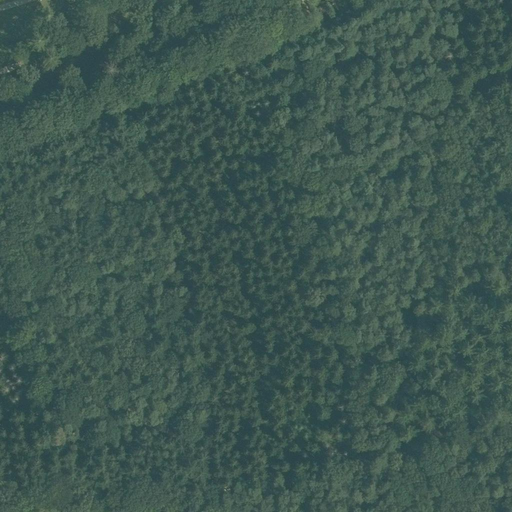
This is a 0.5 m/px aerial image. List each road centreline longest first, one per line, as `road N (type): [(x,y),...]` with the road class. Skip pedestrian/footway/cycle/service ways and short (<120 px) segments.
road 1 (track): [(0,501),(163,498),(383,448),(446,0)]
road 2 (track): [(281,34),(355,454)]
road 3 (track): [(305,0),(0,126)]
road 4 (track): [(54,500),(0,269)]
road 5 (track): [(383,448),(511,420)]
